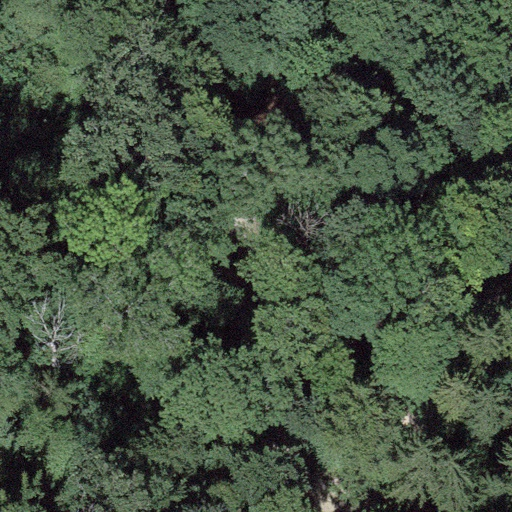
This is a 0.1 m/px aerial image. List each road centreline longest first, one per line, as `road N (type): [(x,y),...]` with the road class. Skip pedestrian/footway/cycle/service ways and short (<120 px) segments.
road 1 (track): [(135,0),(190,117),(281,437),(287,511)]
road 2 (track): [(511,292),(352,511)]
